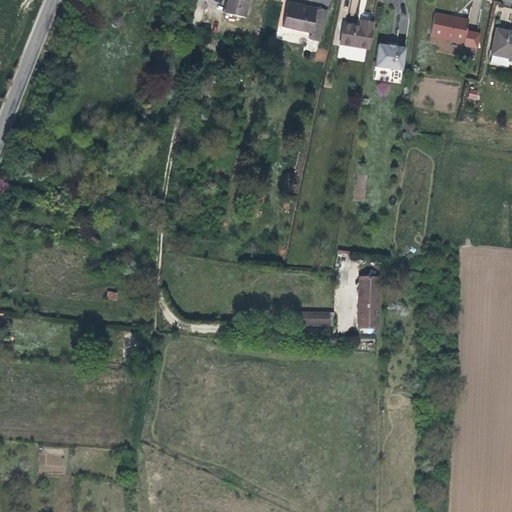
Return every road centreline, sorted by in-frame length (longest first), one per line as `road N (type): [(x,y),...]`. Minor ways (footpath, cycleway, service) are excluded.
road 1 (track): [(349,332),(186,327),(166,315),(159,236),(194,23)]
road 2 (track): [(147,511),(139,428),(161,292)]
road 3 (tertiary): [(52,0),(0,133)]
